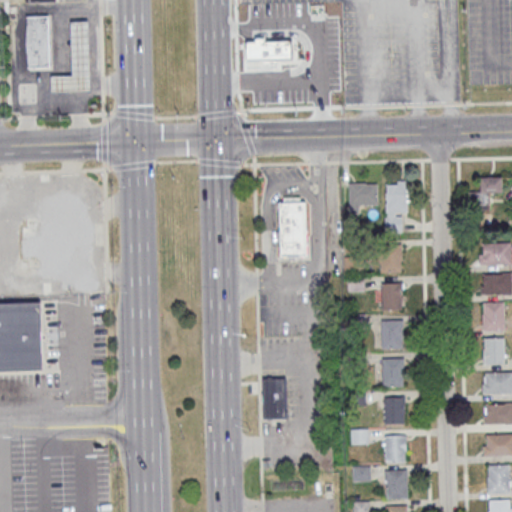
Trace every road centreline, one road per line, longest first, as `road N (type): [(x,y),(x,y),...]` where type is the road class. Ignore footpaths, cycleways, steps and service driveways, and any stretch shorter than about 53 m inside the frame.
road 1 (residential): [(447,511),(439,134)]
road 2 (primary): [(224,511),(215,140)]
road 3 (primary): [(136,142),(142,414)]
road 4 (primary): [(132,0),(136,142)]
road 5 (primary): [(215,140),(210,0)]
road 6 (tertiary): [(136,142),(0,146)]
